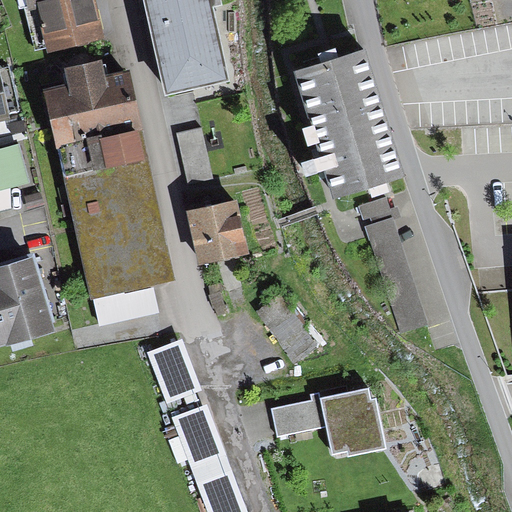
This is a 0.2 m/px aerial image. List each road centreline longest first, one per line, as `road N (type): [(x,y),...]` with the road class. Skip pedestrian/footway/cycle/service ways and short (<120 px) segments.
road 1 (residential): [(124,0),(213,383),(263,511)]
road 2 (residential): [(363,0),(511,462)]
